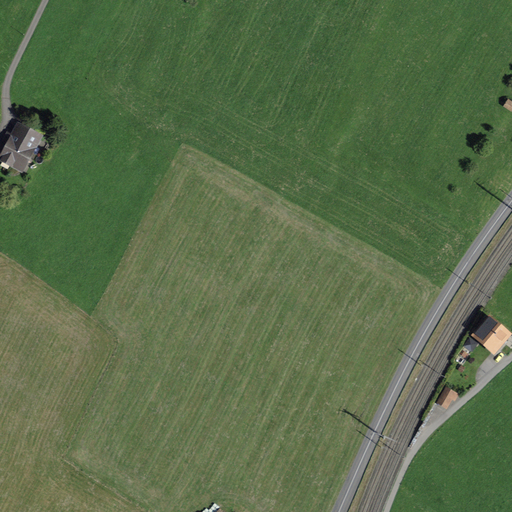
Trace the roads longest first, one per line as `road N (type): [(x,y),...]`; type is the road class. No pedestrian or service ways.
road 1 (tertiary): [(511,197),(411,350),(336,511)]
road 2 (residential): [(511,355),(408,456),(383,511)]
